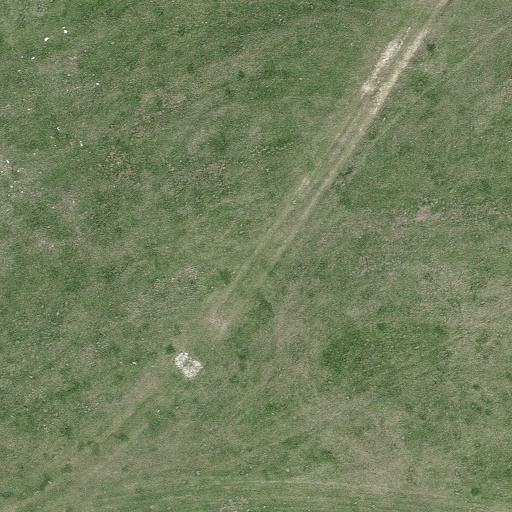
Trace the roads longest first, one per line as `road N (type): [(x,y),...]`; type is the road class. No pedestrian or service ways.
road 1 (track): [(48,511),(248,299),(449,0)]
road 2 (track): [(366,511),(146,511)]
